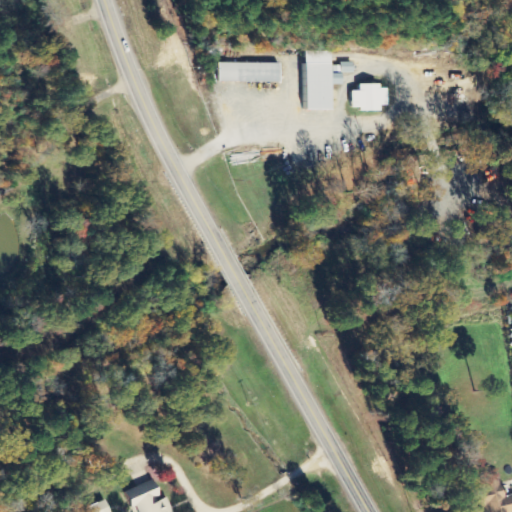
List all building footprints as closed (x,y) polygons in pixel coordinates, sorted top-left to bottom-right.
[(328,52),(304,52),(304,65),(299,65),(299,111),(326,111),(326,85),(340,85),(340,74),(327,74),(328,52)] [(339,74),(351,73),(351,62),(339,62),(339,74)] [(278,64),(216,63),(216,82),(277,83),(278,64)] [(346,92),(347,111),(374,111),(374,106),(382,106),(381,85),(353,86),(353,92),(346,92)] [(511,511),(511,494),(499,497),(495,474),(473,478),(475,488),(470,489),(474,509),(480,508),(480,511),(511,511)] [(168,511),(163,497),(155,500),(148,481),(123,490),(131,511),(168,511)] [(81,511),(104,511),(99,500),(80,509),(81,511)]
